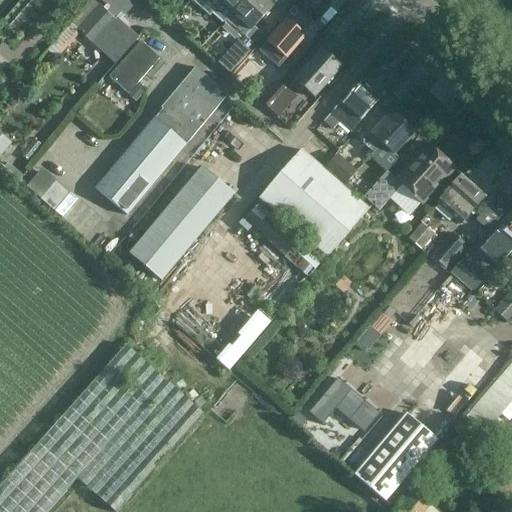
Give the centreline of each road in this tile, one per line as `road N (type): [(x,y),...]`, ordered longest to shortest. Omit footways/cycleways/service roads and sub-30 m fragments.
road 1 (unknown): [(57,114),(84,135),(105,132),(191,31),(210,39),(303,131)]
road 2 (residential): [(511,88),(413,0)]
